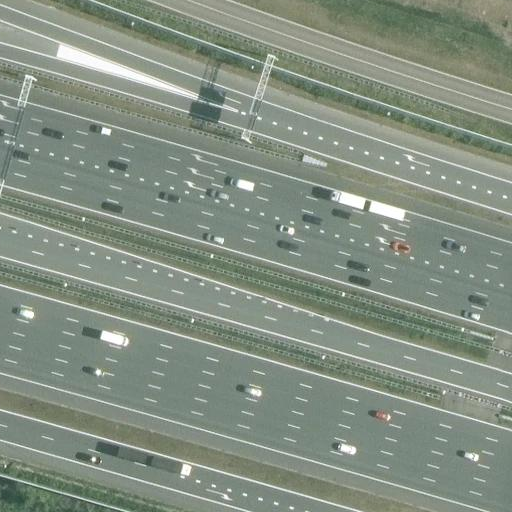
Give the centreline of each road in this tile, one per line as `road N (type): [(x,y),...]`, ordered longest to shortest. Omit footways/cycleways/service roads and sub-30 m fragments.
road 1 (motorway): [(0,244),(511,391)]
road 2 (motorway): [(511,291),(0,145)]
road 3 (motorway): [(0,334),(511,478)]
road 4 (motorway): [(0,429),(293,511)]
road 5 (motorway): [(511,207),(233,121)]
road 6 (motorway): [(233,121),(0,14)]
road 7 (motorway): [(233,121),(0,52)]
